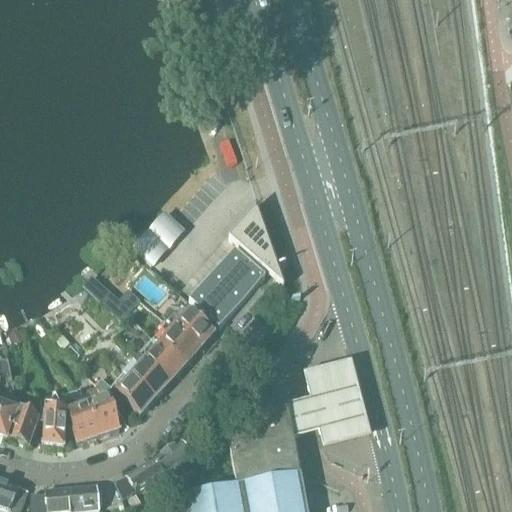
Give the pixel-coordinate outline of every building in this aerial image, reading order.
[(227,243),(239,253),(236,257),(234,255),(188,307),(218,333),(264,281),(262,279),(265,276),(282,290),(283,291),(284,291),(255,210),(254,210),(255,212),(249,218),(229,241),(227,243)] [(153,269),(187,234),(167,215),(133,250),(153,269)] [(188,317),(173,334),(199,356),(213,339),(188,317)] [(173,334),(159,350),(184,372),(199,356),(173,334)] [(159,350),(144,366),(169,389),(184,372),(159,350)] [(137,360),(122,377),(129,383),(155,406),(169,389),(144,366),(137,360)] [(0,444),(6,447),(7,445),(17,418),(14,405),(10,405),(10,386),(7,367),(0,367),(0,444)] [(296,405),(285,408),(293,443),(303,440),(314,438),(318,454),(364,443),(345,367),(298,379),(304,404),(296,405)] [(127,386),(115,400),(127,411),(140,422),(155,406),(129,383),(127,386)] [(99,408),(86,412),(97,444),(118,437),(106,400),(97,403),(99,408)] [(44,407),(41,453),(43,453),(45,455),(51,456),(53,454),(63,455),(65,421),(64,421),(65,414),(64,412),(61,411),(61,409),(44,407)] [(227,449),(235,492),(299,480),(293,443),(285,408),(260,412),(227,449)] [(20,409),(17,418),(7,445),(16,448),(18,451),(22,452),(25,452),(28,452),(38,425),(26,420),(29,412),(20,409)] [(97,444),(86,412),(73,417),(70,410),(64,412),(65,414),(65,421),(76,451),(97,444)] [(181,447),(154,464),(163,480),(173,473),(180,484),(196,472),(189,462),(190,462),(181,447)] [(124,483),(113,487),(125,504),(163,480),(154,464),(124,483)] [(179,502),(181,511),(304,511),(299,480),(235,492),(179,502)] [(0,485),(0,511),(20,511),(26,495),(17,493),(17,492),(0,485)] [(179,489),(171,494),(177,503),(179,501),(188,497),(184,491),(183,490),(179,489)] [(97,511),(95,492),(69,494),(71,511),(97,511)] [(71,511),(69,494),(43,496),(43,500),(29,501),(30,511),(71,511)]
